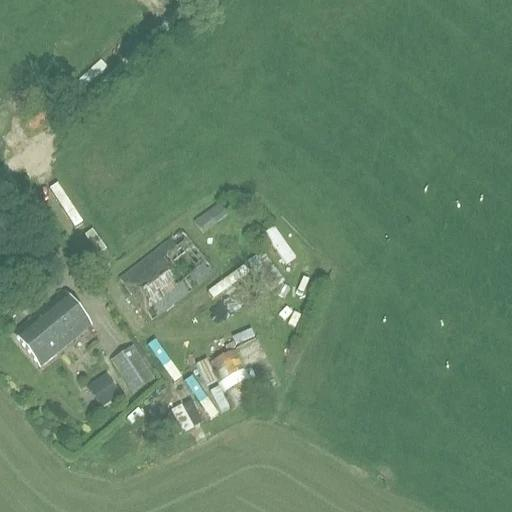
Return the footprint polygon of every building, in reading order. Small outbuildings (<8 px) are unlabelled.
[(210,232),(228,212),(220,205),(202,225),(210,232)] [(151,321),(212,274),(180,233),(119,281),(151,321)] [(261,250),(246,261),(256,276),(267,291),(283,281),(261,250)] [(40,368),(90,327),(63,294),(12,335),(40,368)] [(257,342),(244,348),(250,361),(263,354),(257,342)] [(131,393),(153,379),(131,346),(110,361),(131,393)] [(231,411),(258,398),(236,350),(209,364),(231,411)] [(193,370),(182,375),(193,399),(203,394),(193,370)] [(97,387),(102,401),(119,395),(114,381),(97,387)] [(183,407),(194,433),(205,429),(194,403),(183,407)]
